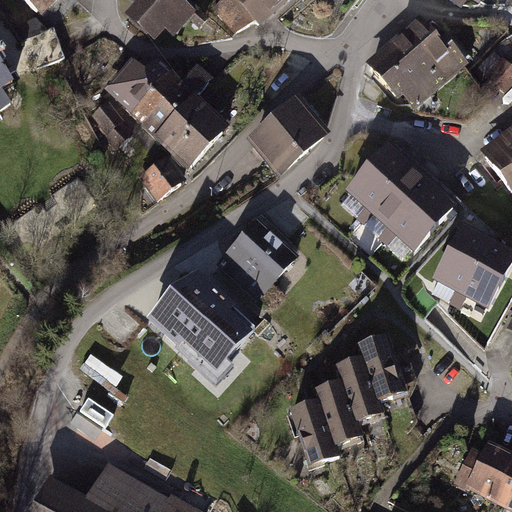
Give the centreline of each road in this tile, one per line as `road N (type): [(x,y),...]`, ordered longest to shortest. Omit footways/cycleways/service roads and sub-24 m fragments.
road 1 (residential): [(361,20),(363,41),(328,155),(286,190),(106,296),(79,323),(47,393),(21,511)]
road 2 (residential): [(343,44),(220,167),(138,227)]
road 3 (residential): [(343,44),(161,52),(130,42),(104,16),(105,0)]
road 4 (unknown): [(511,410),(447,430),(388,493),(382,511)]
